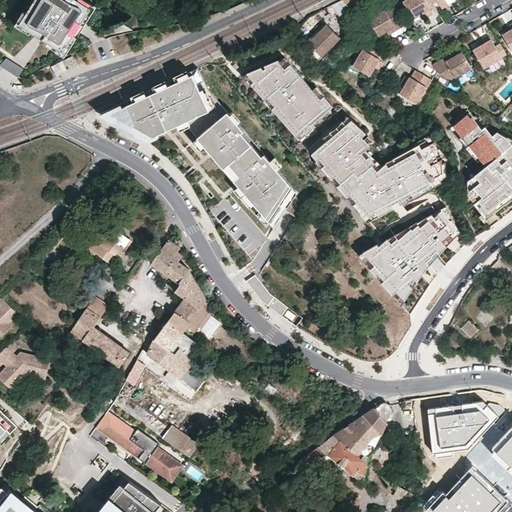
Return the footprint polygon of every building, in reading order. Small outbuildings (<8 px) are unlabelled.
[(87,12),(67,0),(39,0),(22,26),(62,52),(78,27),(87,12)] [(433,14),(425,0),(405,0),(402,2),(412,17),(413,19),(420,15),(424,13),(427,18),(433,14)] [(436,0),(442,8),(448,5),(445,0),(436,0)] [(402,24),(390,3),(382,8),(382,9),(367,18),(376,34),(384,30),(392,26),(393,29),(402,24)] [(422,20),(420,15),(413,19),(412,17),(410,18),(414,26),(422,20)] [(323,21),(305,39),(311,45),(307,49),(314,57),(337,34),(323,21)] [(511,52),(511,21),(508,23),(510,25),(511,27),(506,30),(501,33),(511,52)] [(501,57),(488,35),(481,39),(483,43),(478,46),(472,49),(483,68),(501,57)] [(382,50),(366,41),(361,48),(363,49),(353,65),(369,75),(379,59),(377,58),(382,50)] [(470,67),(460,51),(452,56),(445,61),(443,57),(431,64),(435,71),(450,79),(470,67)] [(5,57),(1,64),(14,70),(17,64),(5,57)] [(285,68),(291,64),(285,57),(278,60),(285,68)] [(73,63),(70,59),(62,63),(64,68),(73,63)] [(441,250),(458,235),(453,222),(448,206),(437,212),(433,206),(419,213),(415,207),(407,211),(400,204),(442,181),(438,176),(443,173),(442,159),(438,161),(431,165),(430,162),(436,158),(443,155),(440,148),(439,149),(434,141),(422,148),(419,144),(393,158),(395,163),(389,166),(387,162),(378,170),(373,164),(375,162),(370,156),(367,158),(362,152),(371,145),(363,136),(366,132),(352,119),(344,126),(329,109),(333,105),(324,95),(321,98),(291,64),(285,68),(278,60),(265,66),(267,67),(264,70),(262,67),(247,73),(254,81),(251,84),(265,99),(268,97),(275,106),(272,108),(317,160),(320,158),(325,165),(323,167),(333,178),(335,176),(341,183),(339,185),(348,196),(351,194),(362,208),(360,210),(358,211),(368,222),(369,221),(381,235),(358,255),(402,305),(417,281),(430,265),(440,253),(441,250)] [(63,71),(60,64),(50,69),(54,76),(63,71)] [(270,221),(293,187),(278,170),(271,161),(208,88),(198,67),(100,113),(109,118),(146,141),(185,122),(191,119),(246,183),(241,187),(270,221)] [(432,81),(415,70),(410,78),(409,78),(400,92),(416,103),(426,87),(427,88),(432,81)] [(254,81),(247,73),(244,75),(251,84),(254,81)] [(268,97),(265,99),(272,108),(275,106),(268,97)] [(511,139),(495,130),(490,134),(483,125),(480,128),(469,116),(468,117),(465,113),(451,125),(461,136),(464,133),(471,141),(467,144),(473,151),(476,148),(488,162),(485,165),(467,179),(473,186),(469,189),(476,197),(472,201),(486,217),(504,202),(501,199),(507,194),(510,197),(511,195),(511,139)] [(185,122),(241,187),(246,183),(191,119),(185,122)] [(485,165),(488,162),(476,148),(473,151),(467,144),(471,141),(464,133),(461,136),(459,135),(457,137),(476,160),(479,158),(485,165)] [(432,137),(419,144),(422,148),(434,141),(432,137)] [(276,157),(271,161),(278,170),(283,165),(276,157)] [(335,176),(333,178),(339,185),(341,183),(335,176)] [(275,227),(298,192),(293,187),(270,221),(275,227)] [(351,194),(348,196),(360,210),(362,208),(351,194)] [(511,198),(510,197),(507,194),(501,199),(504,202),(505,203),(511,198)] [(120,248),(127,239),(115,232),(110,240),(93,230),(84,244),(91,249),(90,251),(95,255),(107,263),(118,247),(120,248)] [(181,284),(176,292),(186,298),(200,308),(206,300),(191,271),(190,270),(190,269),(189,268),(180,262),(183,256),(178,252),(180,248),(168,239),(152,263),(181,284)] [(93,257),(95,255),(90,251),(91,249),(84,244),(80,249),(93,257)] [(282,317),(288,307),(270,293),(255,275),(246,282),(262,301),(282,317)] [(86,309),(100,318),(109,305),(96,296),(86,309)] [(0,335),(1,337),(11,327),(8,324),(17,314),(0,297),(0,310),(0,335)] [(201,311),(184,301),(169,320),(188,335),(192,329),(199,334),(203,333),(205,331),(215,318),(213,307),(207,303),(201,311)] [(383,310),(376,302),(369,308),(372,312),(376,316),(376,315),(383,310)] [(413,307),(410,313),(423,318),(425,313),(413,307)] [(71,331),(84,340),(93,327),(94,327),(100,318),(86,309),(71,331)] [(469,320),(461,328),(470,337),(478,329),(469,320)] [(180,332),(168,323),(157,338),(153,344),(147,355),(160,365),(165,368),(197,391),(204,379),(191,362),(188,358),(187,356),(195,344),(187,337),(180,332)] [(93,327),(84,340),(121,366),(131,352),(94,327),(93,327)] [(26,375),(28,368),(35,370),(35,373),(45,376),(50,359),(20,352),(16,356),(13,353),(18,347),(12,341),(0,353),(0,365),(3,363),(6,360),(9,363),(6,366),(0,372),(0,379),(6,385),(13,379),(19,372),(26,375)] [(11,390),(17,383),(13,379),(6,385),(11,390)] [(426,408),(433,453),(435,453),(436,457),(453,455),(453,450),(469,447),(502,410),(498,406),(487,403),(486,405),(481,401),(426,408)] [(335,433),(334,435),(368,464),(369,460),(393,412),(394,409),(392,406),(388,402),(384,402),(335,433)] [(0,435),(6,429),(9,433),(16,425),(0,410),(0,435)] [(109,436),(120,420),(107,411),(96,426),(109,436)] [(176,460),(157,447),(159,444),(138,428),(135,431),(120,420),(109,436),(125,447),(127,444),(141,454),(139,458),(165,476),(176,460)] [(199,443),(172,424),(163,436),(190,455),(199,443)] [(511,424),(489,451),(511,472),(511,424)] [(368,464),(334,435),(323,444),(297,462),(300,466),(306,467),(323,455),(329,454),(344,466),(344,470),(348,473),(351,472),(363,481),(368,464)] [(139,457),(141,454),(127,444),(125,447),(139,457)] [(183,465),(176,460),(165,476),(172,480),(183,465)] [(503,511),(511,504),(475,469),(448,496),(441,490),(424,507),(429,511),(503,511)] [(154,511),(161,504),(129,481),(124,486),(103,511),(154,511)] [(4,483),(1,487),(31,511),(39,511),(35,509),(38,506),(24,495),(22,498),(4,483)] [(103,511),(124,486),(120,483),(104,503),(101,502),(97,507),(92,511),(103,511)] [(415,493),(396,483),(391,492),(410,502),(415,493)] [(31,511),(1,487),(0,488),(0,511),(31,511)]
